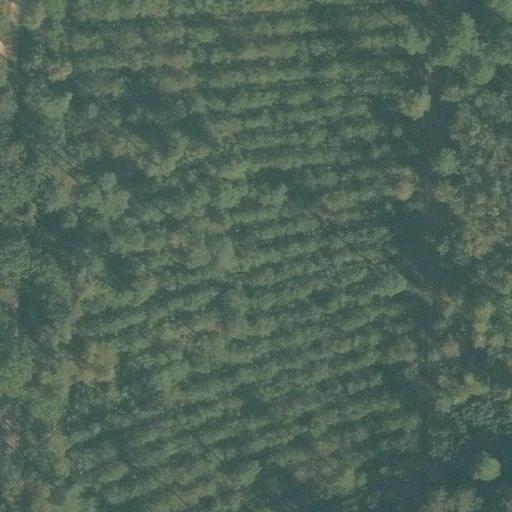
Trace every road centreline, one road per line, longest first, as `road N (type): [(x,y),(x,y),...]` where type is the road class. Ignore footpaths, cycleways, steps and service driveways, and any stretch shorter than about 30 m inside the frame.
road 1 (track): [(435,0),(429,511)]
road 2 (track): [(12,511),(10,54)]
